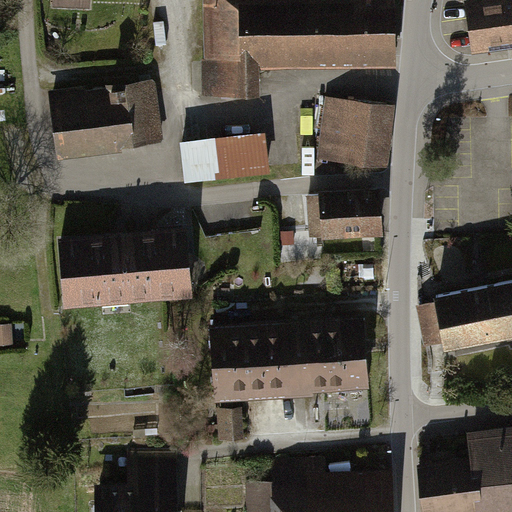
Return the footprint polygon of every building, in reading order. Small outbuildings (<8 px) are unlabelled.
[(91,0),(52,0),(52,8),(91,9),(91,0)] [(261,65),(398,64),(397,0),(204,0),(205,54),(201,54),(203,90),(260,88),(261,65)] [(511,0),(461,0),(469,49),(511,42),(511,0)] [(162,138),(165,134),(156,78),(154,75),(88,86),(87,81),(49,86),(58,155),(123,148),(122,145),(162,138)] [(319,155),(390,164),(397,103),(326,93),(319,155)] [(186,179),(272,169),(267,128),(181,138),(186,179)] [(323,241),(384,237),(381,190),(320,194),(320,196),(308,197),(311,239),(323,238),(323,241)] [(63,302),(193,291),(187,220),(57,232),(63,302)] [(442,344),(511,330),(511,274),(431,290),(433,298),(441,340),(442,344)] [(441,340),(433,298),(415,302),(424,343),(441,340)] [(313,386),(370,382),(365,309),(209,321),(215,398),(314,390),(313,386)] [(12,321),(0,321),(0,342),(13,342),(12,321)] [(242,402),(217,404),(219,436),(244,434),(242,402)] [(477,511),(511,511),(511,421),(468,426),(471,451),(418,457),(424,511),(452,511),(478,509),(477,511)] [(179,511),(178,446),(127,447),(128,477),(93,477),(93,511),(179,511)] [(394,511),(393,464),(327,467),(327,455),(271,457),(272,476),(246,478),(247,511),(394,511)]
